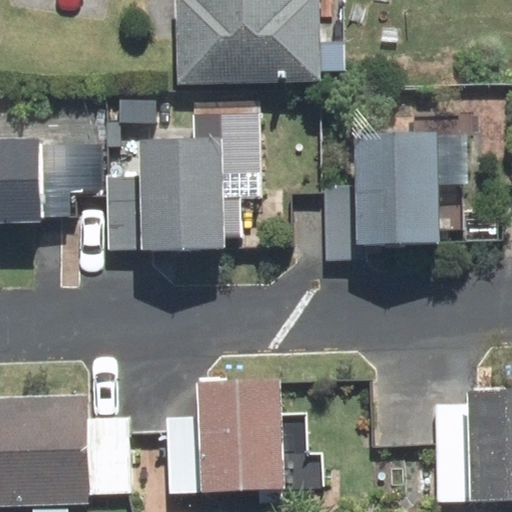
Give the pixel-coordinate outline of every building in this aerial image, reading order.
[(194,0),(195,9),(181,10),(183,83),(308,81),(306,0),(194,0)] [(441,139),(371,141),(374,256),(443,254),(441,139)] [(214,140),(147,142),(150,265),(217,263),(214,140)] [(42,150),(0,151),(0,229),(43,228),(42,150)] [(277,386),(208,387),(211,497),(280,495),(277,386)] [(511,396),(472,398),(475,511),(511,510),(511,396)] [(84,404),(0,406),(0,503),(86,501),(84,404)]
